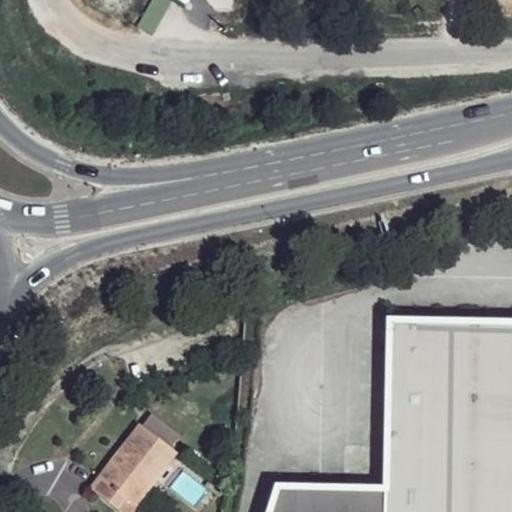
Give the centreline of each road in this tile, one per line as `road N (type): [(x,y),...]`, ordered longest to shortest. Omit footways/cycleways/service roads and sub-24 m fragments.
road 1 (secondary): [(0,306),(73,251),(511,158)]
road 2 (residential): [(511,49),(138,56),(75,31),(53,0)]
road 3 (secondary): [(511,114),(173,192)]
road 4 (secondary): [(173,192),(66,167),(0,118)]
road 5 (secondary): [(173,192),(65,216),(0,219)]
